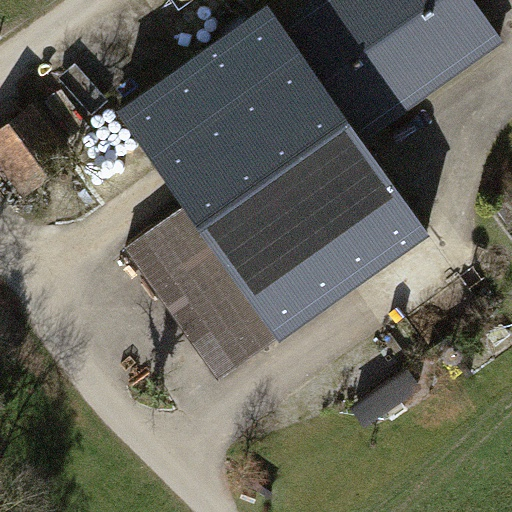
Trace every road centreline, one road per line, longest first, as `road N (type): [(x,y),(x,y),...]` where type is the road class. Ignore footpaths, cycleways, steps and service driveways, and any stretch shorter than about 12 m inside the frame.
road 1 (track): [(511,92),(474,167),(448,261),(170,465)]
road 2 (track): [(211,511),(49,327),(0,234)]
road 3 (track): [(130,0),(0,99)]
